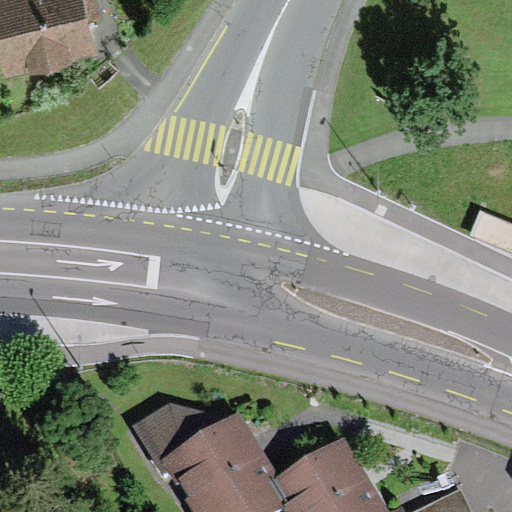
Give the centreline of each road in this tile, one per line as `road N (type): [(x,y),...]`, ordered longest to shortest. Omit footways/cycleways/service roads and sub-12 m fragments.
road 1 (secondary): [(511,367),(361,311),(217,272)]
road 2 (secondary): [(217,272),(230,151),(294,0)]
road 3 (secondary): [(217,272),(0,250)]
